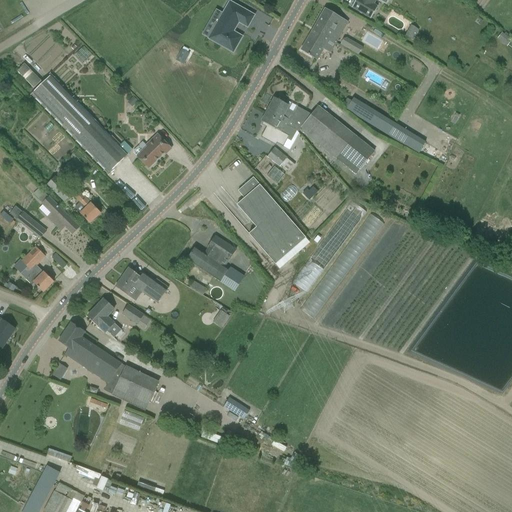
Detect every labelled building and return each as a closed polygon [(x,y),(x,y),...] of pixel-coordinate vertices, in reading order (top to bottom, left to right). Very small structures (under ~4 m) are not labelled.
[(371,19),(376,11),(378,8),(374,6),(376,2),(378,3),(380,0),(386,4),(388,0),(356,0),(352,8),(371,19)] [(242,37),(233,32),(238,23),(247,28),(254,15),(230,2),(208,39),(233,53),(242,37)] [(336,44),(348,22),(325,9),(313,30),(330,40),(336,44)] [(412,25),(405,34),(412,40),(420,30),(412,25)] [(318,61),(330,40),(313,30),(301,51),(318,61)] [(511,41),(509,39),(511,37),(505,33),(504,34),(502,33),(497,39),(507,47),(508,46),(511,48),(511,41)] [(340,45),(350,51),(354,43),(347,38),(343,40),(340,45)] [(76,53),(82,63),(92,56),(86,47),(76,53)] [(184,65),(190,54),(182,50),(176,61),(184,65)] [(33,89),(41,81),(24,65),(17,72),(33,89)] [(127,156),(54,81),(50,77),(32,94),(110,173),(127,156)] [(133,97),(129,101),(134,106),(138,102),(133,97)] [(360,170),(375,152),(318,106),(312,115),(297,107),(294,112),(288,109),(290,106),(274,98),(266,114),(287,126),(297,131),(298,132),(299,130),(336,159),(356,174),(359,170),(360,170)] [(295,140),(292,139),(297,131),(287,126),(266,114),(261,121),(263,122),(261,125),(266,128),(261,137),(276,146),(277,144),(289,151),(295,140)] [(456,114),(451,123),(455,125),(460,115),(456,114)] [(405,130),(395,124),(388,136),(398,142),(405,130)] [(166,155),(171,149),(157,135),(146,146),(147,147),(144,151),(140,147),(138,147),(133,151),(134,154),(137,157),(149,169),(165,154),(166,155)] [(281,165),(289,172),(294,165),(288,159),(275,148),(268,157),(280,167),(281,165)] [(84,176),(70,162),(63,170),(77,183),(84,176)] [(268,178),(277,184),(283,176),(274,170),(268,178)] [(55,177),(47,185),(65,202),(73,194),(55,177)] [(276,265),(306,239),(253,178),(238,191),(244,199),(237,205),(257,228),(249,234),(276,265)] [(90,224),(101,214),(79,191),(73,196),(80,203),(74,208),(90,224)] [(309,201),(314,197),(309,192),(308,191),(306,191),(303,194),(309,201)] [(46,194),(39,200),(52,213),(48,218),(61,231),(65,227),(73,234),(79,228),(46,194)] [(293,283),(307,293),(366,213),(352,203),(293,283)] [(10,214),(18,219),(22,211),(15,206),(10,214)] [(38,225),(23,213),(17,221),(32,233),(38,225)] [(384,224),(371,214),(299,309),(313,319),(384,224)] [(195,268),(236,291),(245,275),(231,267),(229,270),(225,267),(237,248),(216,235),(205,254),(195,248),(188,259),(197,265),(195,268)] [(31,271),(38,264),(45,257),(36,249),(22,262),(31,271)] [(43,293),(54,282),(39,267),(33,273),(26,280),(32,285),(34,283),(43,293)] [(158,304),(167,291),(142,274),(141,277),(129,268),(115,287),(128,296),(134,287),(139,291),(158,304)] [(193,281),(190,288),(204,294),(207,287),(193,281)] [(108,317),(114,310),(104,300),(88,317),(98,327),(105,334),(115,324),(108,317)] [(145,315),(128,305),(122,314),(138,325),(145,315)] [(221,311),(217,317),(226,323),(230,316),(226,314),(221,311)] [(0,347),(2,349),(15,330),(2,320),(2,321),(0,319),(0,347)] [(71,323),(58,342),(69,349),(64,354),(89,371),(108,384),(105,390),(112,395),(146,411),(149,403),(157,385),(159,382),(126,366),(125,367),(82,337),(85,332),(71,323)] [(62,380),(67,368),(60,364),(54,376),(62,380)] [(229,398),(223,408),(244,420),(249,411),(229,398)] [(70,463),(72,456),(49,449),(47,455),(70,463)] [(58,477),(60,473),(47,467),(25,508),(23,511),(36,511),(41,504),(43,505),(52,487),(50,485),(54,476),(58,477)] [(104,490),(108,478),(102,476),(97,488),(104,490)] [(137,488),(154,494),(154,493),(155,489),(139,483),(137,488)] [(43,511),(76,511),(84,496),(59,484),(56,491),(54,491),(43,511)]
